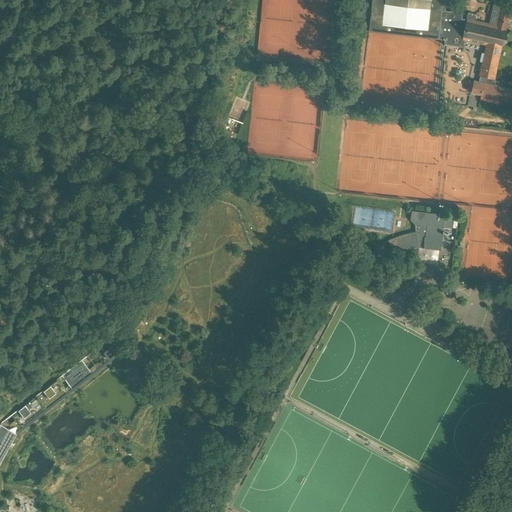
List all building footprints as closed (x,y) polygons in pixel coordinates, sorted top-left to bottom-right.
[(459,39),(461,19),(462,15),(460,13),(445,11),(445,0),(371,0),(368,31),(444,40),(443,45),(464,48),(464,40),(459,39)] [(511,2),(500,0),(494,0),(488,24),(505,28),(507,19),(511,18),(511,2)] [(466,20),(461,19),(459,39),(464,40),(485,45),(478,76),(480,76),(492,79),(494,79),(501,45),(502,46),(505,31),(505,28),(488,24),(475,21),(476,14),(467,13),(466,20)] [(492,79),(480,76),(478,82),(473,81),(470,92),(480,94),(480,96),(510,103),(511,95),(511,90),(491,85),(492,79)] [(440,250),(443,228),(453,227),(454,216),(444,215),(411,210),(410,220),(415,224),(415,232),(408,233),(395,237),(388,241),(397,258),(402,256),(401,252),(409,250),(418,248),(417,247),(424,246),(424,245),(440,247),(440,250)] [(109,358),(122,348),(113,335),(99,345),(109,358)] [(81,360),(61,375),(71,388),(91,373),(81,360)] [(56,380),(11,415),(21,428),(66,392),(56,380)] [(9,425),(5,419),(1,422),(0,424),(7,428),(9,425)] [(0,453),(4,446),(12,432),(14,433),(14,432),(7,428),(0,424),(0,453)]
